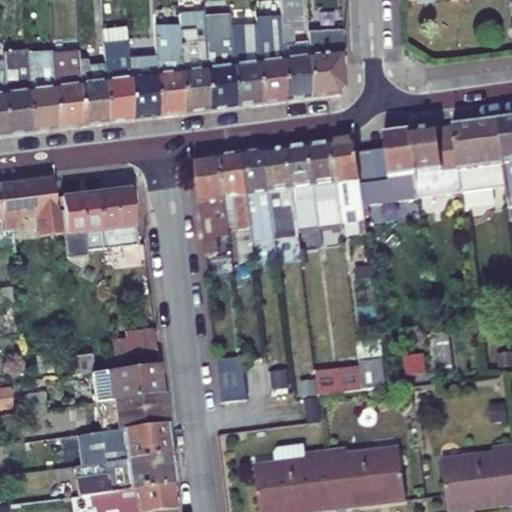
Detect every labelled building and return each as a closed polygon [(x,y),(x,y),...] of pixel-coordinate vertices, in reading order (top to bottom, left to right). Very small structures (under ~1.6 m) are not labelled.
[(302,0),(281,0),(282,19),(285,102),(311,100),(309,57),(308,44),(295,44),(295,33),(303,33),(302,0)] [(206,12),(181,15),(182,32),(186,115),(211,111),(206,19),(206,12)] [(206,19),(211,111),(235,109),(232,29),(232,19),(206,19)] [(282,19),(257,19),(257,27),(260,106),(285,102),(282,19)] [(237,28),(232,29),(235,109),(260,106),(257,27),(237,28)] [(315,46),(350,44),(349,28),(315,29),(315,46)] [(156,60),(160,118),(186,115),(182,32),(154,33),(156,60)] [(130,46),(106,47),(107,67),(111,124),(135,121),(131,64),(131,63),(131,55),(130,46)] [(28,51),(4,53),(4,60),(8,137),(33,133),(29,56),(28,51)] [(344,53),(309,57),(311,100),(341,96),(345,88),(344,53)] [(80,54),(54,55),(55,73),(58,131),(84,127),(81,69),(80,61),(80,54)] [(55,73),(54,55),(29,56),(33,133),(58,131),(55,73)] [(160,118),(156,60),(131,63),(131,64),(135,121),(160,118)] [(88,61),(80,61),(81,69),(84,127),(111,124),(107,67),(89,68),(88,61)] [(511,119),(497,121),(506,187),(510,223),(511,222),(511,119)] [(451,128),(460,194),(506,187),(497,121),(451,127),(451,128)] [(460,194),(451,128),(437,130),(437,129),(409,132),(417,199),(460,194)] [(417,199),(409,132),(383,136),(384,150),(370,151),(375,182),(359,184),(364,215),(369,214),(367,207),(417,199)] [(364,215),(359,184),(356,153),(354,140),(331,143),(341,223),(364,220),(364,215)] [(308,145),(318,226),(341,223),(331,143),(308,145)] [(286,148),(296,229),(318,226),(308,145),(286,148)] [(286,148),(264,151),(274,238),(297,236),(296,229),(286,148)] [(274,238),(264,151),(241,154),(251,241),(274,238)] [(356,153),(359,184),(375,182),(370,151),(356,153)] [(240,265),(254,262),(251,241),(241,154),(219,157),(227,223),(235,223),(240,265)] [(228,236),(227,223),(219,157),(194,160),(205,254),(220,253),(218,237),(228,236)] [(22,231),(21,222),(37,220),(39,241),(64,239),(60,197),(55,198),(53,177),(0,184),(0,191),(1,219),(8,219),(9,231),(13,230),(13,232),(22,231)] [(9,231),(2,232),(1,219),(0,191),(0,253),(15,253),(13,232),(13,230),(9,231)] [(137,245),(131,197),(124,191),(96,194),(102,249),(137,245)] [(87,256),(86,251),(102,249),(96,194),(60,197),(64,239),(65,259),(87,256)] [(154,329),(127,333),(129,353),(157,350),(154,329)] [(438,369),(439,373),(454,370),(449,333),(434,335),(438,369)] [(157,350),(129,353),(131,368),(158,364),(157,350)] [(499,367),(511,365),(511,353),(498,355),(499,367)] [(74,357),(76,375),(92,373),(95,372),(93,356),(74,357)] [(223,402),(244,399),(240,358),(218,361),(223,402)] [(38,372),(52,370),(51,359),(36,361),(38,372)] [(360,388),(385,385),(382,360),(357,363),(358,367),(360,388)] [(95,372),(92,373),(96,404),(162,395),(158,364),(131,368),(95,372)] [(336,369),(338,391),(360,388),(358,367),(336,369)] [(316,394),(338,391),(336,369),(313,372),(316,394)] [(35,395),(50,393),(49,379),(33,381),(35,395)] [(162,395),(96,404),(101,433),(166,424),(162,395)] [(303,399),(306,422),(318,421),(314,398),(303,399)] [(80,453),(106,450),(108,463),(170,454),(166,424),(101,433),(78,436),(80,453)] [(271,464),(272,470),(252,473),(257,511),(310,511),(332,509),(324,453),(305,455),(303,444),(277,447),(273,454),(274,464),(271,464)] [(441,466),(446,511),(449,511),(511,503),(511,446),(511,445),(491,448),(491,453),(459,457),(460,464),(441,466)] [(397,448),(377,450),(378,456),(398,454),(397,448)] [(378,456),(377,450),(345,455),(345,450),(324,453),(332,509),(404,500),(398,454),(378,456)] [(76,467),(81,497),(88,496),(174,484),(170,454),(108,463),(76,467)] [(441,466),(460,464),(459,457),(439,459),(441,466)] [(271,464),(251,467),(252,473),(272,470),(271,464)] [(114,506),(115,511),(157,511),(177,509),(174,484),(88,496),(90,509),(114,506)]
